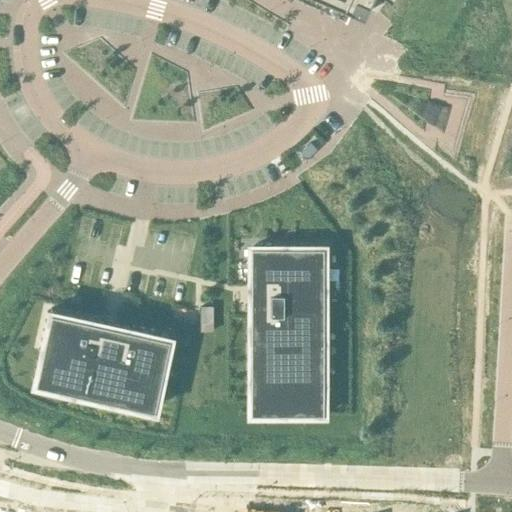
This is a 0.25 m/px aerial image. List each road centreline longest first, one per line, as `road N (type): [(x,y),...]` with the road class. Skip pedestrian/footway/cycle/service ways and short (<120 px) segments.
road 1 (residential): [(116,0),(226,34),(277,61),(309,97),(279,141),(244,161),(170,174),(119,164)]
road 2 (unclassified): [(500,482),(161,472)]
road 3 (residential): [(92,154),(52,123),(21,62),(22,26),(41,0)]
road 4 (residential): [(500,482),(511,308)]
road 5 (residential): [(92,154),(0,266)]
